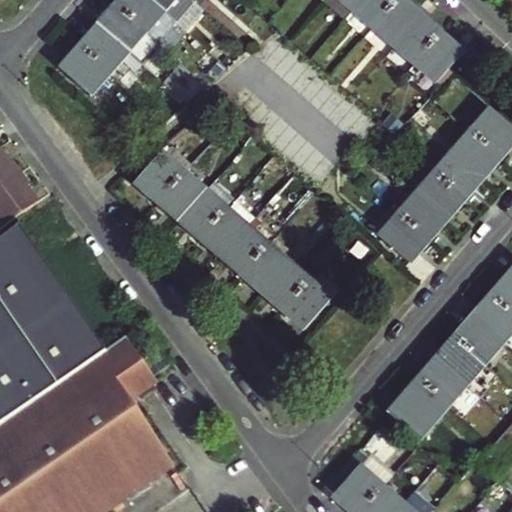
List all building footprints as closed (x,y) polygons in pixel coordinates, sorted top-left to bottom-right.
[(173,21),(148,0),(126,0),(118,10),(155,42),(173,21)] [(190,0),(148,0),(173,21),(191,0),(190,0)] [(342,0),(354,10),(363,0),(342,0)] [(363,0),(354,10),(374,28),(399,0),(398,0),(363,0)] [(399,0),(374,28),(395,46),(420,18),(399,0)] [(155,42),(118,10),(99,31),(127,55),(140,66),(158,45),(155,42)] [(420,18),(395,46),(415,63),(440,36),(420,18)] [(376,114),(282,25),(264,44),(358,133),(376,114)] [(99,31),(82,51),(110,75),(127,55),(99,31)] [(440,36),(415,63),(437,82),(461,54),(440,36)] [(110,75),(82,51),(64,71),(92,95),(110,75)] [(206,87),(184,67),(165,88),(185,106),(206,87)] [(255,132),(314,190),(333,172),(273,113),(255,132)] [(511,144),(511,133),(489,115),(472,135),(500,158),(511,144)] [(500,158),(472,135),(454,156),(481,180),(500,158)] [(0,220),(6,228),(14,221),(37,204),(26,189),(31,186),(15,165),(11,168),(0,153),(0,220)] [(159,202),(184,174),(163,156),(138,184),(159,202)] [(481,180),(454,156),(436,177),(464,200),(481,180)] [(205,193),(184,174),(159,202),(181,221),(205,193)] [(464,200),(436,177),(418,198),(445,221),(464,200)] [(225,210),(205,193),(181,221),(201,238),(225,210)] [(445,221),(418,198),(400,218),(428,241),(445,221)] [(247,229),(225,210),(201,238),(222,257),(247,229)] [(428,241),(400,218),(382,239),(409,263),(428,241)] [(0,427),(107,355),(14,221),(6,228),(0,231),(0,427)] [(268,247),(247,229),(222,257),(244,275),(268,247)] [(264,293),(288,265),(268,247),(244,275),(264,293)] [(309,283),(288,265),(264,293),(284,311),(309,283)] [(355,285),(376,303),(388,289),(367,271),(355,285)] [(511,276),(492,299),(511,316),(511,276)] [(329,300),(309,283),(284,311),(305,329),(329,300)] [(475,320),(503,344),(511,333),(511,316),(492,299),(475,320)] [(485,365),(503,344),(475,320),(457,341),(485,365)] [(439,361),(467,385),(485,365),(457,341),(439,361)] [(0,427),(0,511),(111,511),(173,471),(129,406),(157,388),(126,343),(107,355),(0,427)] [(449,407),(467,385),(439,361),(421,383),(449,407)] [(421,383),(392,417),(420,441),(449,407),(421,383)] [(511,429),(483,463),(503,480),(511,469),(511,429)] [(362,470),(338,497),(354,511),(362,511),(383,489),(362,470)] [(383,489),(362,511),(398,511),(404,506),(383,489)] [(418,511),(433,511),(438,508),(419,490),(408,502),(418,511)]
